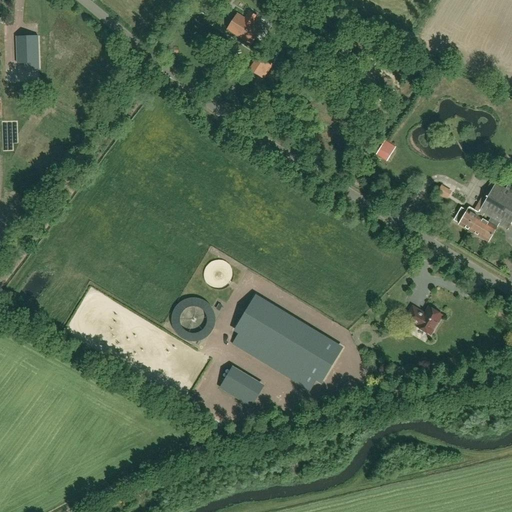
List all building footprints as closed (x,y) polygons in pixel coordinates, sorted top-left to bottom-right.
[(253,24),(254,23),(246,18),(245,19),(238,14),(228,29),(251,44),(261,29),(253,24)] [(18,63),(39,63),(37,36),(17,37),(18,63)] [(259,55),(250,69),(263,77),(272,63),(259,55)] [(359,65),(362,60),(356,55),(353,60),(359,65)] [(377,154),(386,159),(392,150),(383,145),(377,154)] [(490,219),(499,223),(508,229),(511,222),(511,191),(507,189),(506,190),(496,184),(479,213),(469,208),(467,212),(462,209),(455,220),(460,223),(459,225),(472,232),(480,218),(481,219),(484,215),(490,219)] [(488,242),(499,223),(490,219),(484,215),(481,219),(480,218),(472,232),(488,242)] [(471,237),(467,245),(474,249),(479,241),(471,237)] [(317,379),(321,382),(341,348),(256,297),(235,330),(240,333),(233,344),(310,391),(317,379)] [(425,314),(413,307),(406,319),(418,326),(417,327),(430,335),(442,315),(438,313),(438,311),(434,309),(432,310),(429,308),(425,314)] [(251,407),(262,389),(231,371),(221,388),(251,407)] [(210,407),(208,411),(226,422),(229,418),(210,407)]
